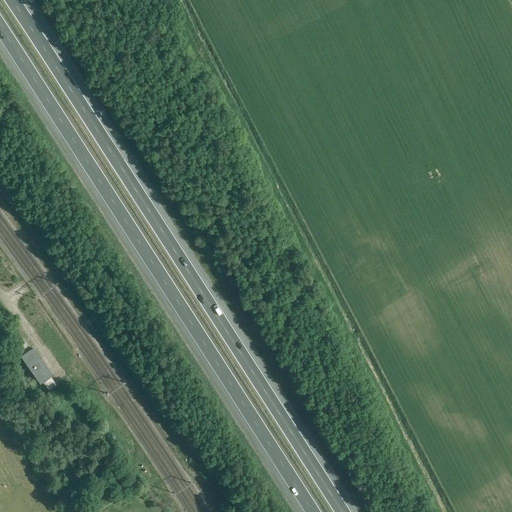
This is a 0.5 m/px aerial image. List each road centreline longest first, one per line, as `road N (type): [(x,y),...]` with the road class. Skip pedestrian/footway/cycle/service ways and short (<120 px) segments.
road 1 (motorway): [(349,511),(10,0)]
road 2 (motorway): [(0,30),(314,511)]
